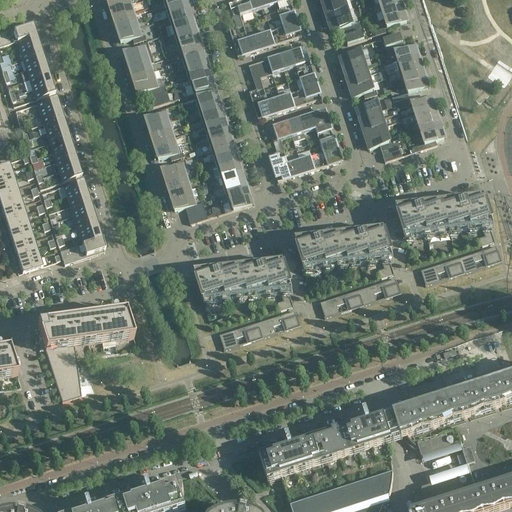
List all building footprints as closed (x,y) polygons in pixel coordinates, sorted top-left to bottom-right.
[(131,7),(129,0),(123,0),(120,1),(108,5),(109,8),(109,9),(110,13),(131,7)] [(187,4),(186,0),(169,0),(163,2),(166,10),(187,4)] [(241,18),(252,14),(253,14),(248,0),(229,6),(229,7),(237,30),(244,28),(241,18)] [(265,10),(262,0),(248,0),(253,14),(265,10)] [(278,6),(276,0),(262,0),(265,10),(276,7),(278,6)] [(294,15),(288,0),(276,0),(278,6),(276,7),(280,19),(294,15)] [(345,4),(343,0),(328,0),(321,2),(324,10),(345,4)] [(403,7),(400,0),(396,0),(379,6),(382,14),(403,7)] [(190,12),(187,4),(166,10),(169,19),(190,12)] [(348,12),(345,4),(324,10),(326,18),(348,12)] [(134,15),(131,7),(110,13),(113,21),(134,15)] [(405,15),(403,7),(382,14),(384,22),(405,15)] [(193,21),(190,12),(169,19),(172,28),(193,21)] [(350,20),(348,12),(326,18),(329,26),(350,20)] [(137,23),(134,15),(113,21),(115,29),(137,23)] [(298,27),(294,15),(280,19),(283,29),(284,32),(298,27)] [(408,24),(405,15),(384,22),(387,30),(408,24)] [(353,28),(353,27),(350,20),(329,26),(332,35),(342,31),(353,28)] [(196,29),(193,21),(172,28),(174,36),(196,29)] [(139,31),(137,23),(115,29),(118,37),(139,31)] [(16,42),(34,36),(36,36),(33,27),(31,27),(30,25),(0,34),(0,49),(17,44),(16,42)] [(365,42),(360,25),(359,25),(353,27),(353,28),(342,31),(345,39),(347,47),(365,42)] [(302,39),(298,27),(284,32),(283,29),(270,33),(275,48),(301,39),(301,40),(302,39)] [(250,56),(245,42),(248,41),(244,28),(237,30),(230,32),(229,32),(238,59),(238,60),(250,56)] [(198,38),(196,29),(174,36),(177,45),(198,38)] [(142,38),(139,31),(118,37),(120,43),(121,46),(133,42),(136,41),(139,40),(142,39),(142,38)] [(275,48),(270,33),(258,38),(262,52),(275,48)] [(39,47),(37,42),(36,36),(34,36),(16,42),(17,44),(20,53),(39,47)] [(405,52),(403,44),(400,36),(383,42),(388,58),(395,56),(406,52),(405,52)] [(201,47),(198,38),(177,45),(180,53),(201,47)] [(258,38),(248,41),(245,42),(250,56),(262,52),(258,38)] [(42,57),(41,52),(39,47),(20,53),(23,63),(42,57)] [(204,55),(201,47),(180,53),(183,62),(204,55)] [(419,56),(416,48),(405,52),(406,52),(395,56),(397,63),(419,56)] [(148,58),(146,50),(145,50),(143,51),(140,52),(136,53),(124,57),(125,59),(126,61),(127,65),(148,58)] [(314,77),(306,51),(305,51),(293,54),(298,69),(296,69),(300,82),(314,77)] [(364,62),(361,53),(360,53),(360,54),(357,55),(354,56),(351,57),(350,56),(340,60),(340,59),(343,68),(364,62)] [(298,69),(293,54),(281,58),(286,73),(296,69),(298,69)] [(207,64),(204,55),(183,62),(185,70),(207,64)] [(421,64),(419,56),(397,63),(400,71),(421,64)] [(45,66),(44,61),(42,57),(23,63),(26,73),(45,66)] [(151,66),(148,58),(127,65),(129,73),(151,66)] [(286,73),(281,58),(268,62),(273,77),(286,73)] [(261,81),(272,77),(273,77),(268,62),(249,69),(257,92),(257,93),(264,91),(261,81)] [(366,70),(364,62),(343,68),(345,76),(366,70)] [(209,72),(207,64),(185,70),(188,79),(209,72)] [(424,72),(421,64),(400,71),(403,79),(424,72)] [(49,76),(47,72),(45,66),(26,73),(29,82),(49,76)] [(153,74),(151,66),(129,73),(132,81),(153,74)] [(369,78),(366,70),(345,76),(348,84),(369,78)] [(212,81),(209,72),(188,79),(191,88),(212,81)] [(426,80),(424,72),(403,79),(405,87),(426,80)] [(156,82),(153,74),(132,81),(135,89),(156,82)] [(52,86),(50,80),(49,76),(29,82),(32,92),(52,86)] [(318,90),(314,77),(300,82),(303,92),(304,94),(318,90)] [(371,86),(369,78),(348,84),(350,92),(371,86)] [(429,90),(426,80),(405,87),(408,96),(429,90)] [(215,90),(212,82),(212,81),(191,88),(194,97),(215,90)] [(158,90),(158,89),(156,82),(135,89),(137,97),(148,94),(148,93),(158,90)] [(55,96),(53,91),(52,86),(32,92),(36,102),(55,96)] [(374,94),(371,86),(350,92),(353,101),(354,101),(353,101),(363,98),(363,97),(367,96),(370,95),(373,94),(374,94)] [(171,104),(165,88),(165,87),(158,89),(158,90),(148,93),(148,94),(150,101),(153,110),(171,104)] [(322,102),(319,93),(318,90),(304,94),(303,92),(290,96),(295,110),(321,102),(322,102)] [(270,118),(265,104),(268,103),(264,91),(257,93),(257,92),(250,95),(250,94),(249,95),(258,121),(258,122),(270,118)] [(479,105),(488,97),(485,94),(476,101),(479,105)] [(219,104),(216,95),(217,95),(216,95),(195,102),(198,111),(219,104)] [(295,110),(290,96),(278,100),(282,114),(295,110)] [(60,110),(58,105),(56,100),(37,106),(40,117),(60,110)] [(282,114),(278,100),(268,103),(265,104),(270,118),(282,114)] [(435,108),(432,100),(412,106),(414,115),(435,108)] [(222,112),(222,111),(219,104),(198,111),(201,119),(222,112)] [(380,113),(378,105),(377,105),(376,105),(373,106),(370,107),(367,108),(357,111),(356,111),(359,120),(380,113)] [(438,116),(435,108),(414,115),(417,123),(438,116)] [(63,120),(61,116),(60,110),(40,117),(43,126),(63,120)] [(225,121),(222,112),(201,119),(204,128),(225,121)] [(334,140),(329,124),(329,123),(326,114),(325,113),(314,117),(318,131),(316,132),(320,144),(334,140)] [(383,121),(380,113),(359,120),(362,128),(383,121)] [(169,124),(167,116),(166,116),(164,116),(161,117),(157,119),(145,122),(146,125),(147,126),(148,131),(169,124)] [(440,124),(438,116),(417,123),(419,131),(440,124)] [(318,131),(314,117),(308,119),(308,118),(307,119),(301,121),(306,135),(316,132),(318,131)] [(66,130),(64,124),(63,120),(43,126),(46,136),(66,130)] [(228,130),(225,121),(204,128),(207,136),(228,130)] [(306,135),(301,121),(295,123),(288,125),(293,139),(306,135)] [(385,129),(383,121),(362,128),(364,136),(385,129)] [(172,132),(169,124),(148,131),(151,139),(172,132)] [(443,132),(440,124),(419,131),(422,139),(443,132)] [(281,143),(292,139),(293,139),(288,125),(269,131),(269,132),(277,155),(284,153),(281,143)] [(388,137),(385,129),(364,136),(367,144),(388,137)] [(69,140),(67,135),(66,130),(46,136),(49,146),(69,140)] [(230,138),(228,130),(207,136),(209,145),(230,138)] [(174,140),(172,132),(151,139),(153,147),(174,140)] [(436,144),(446,141),(443,132),(422,139),(425,148),(422,148),(424,152),(437,148),(436,144)] [(390,145),(390,144),(388,137),(367,144),(370,153),(370,152),(380,149),(380,148),(390,145)] [(233,147),(230,138),(209,145),(212,153),(233,147)] [(72,149),(70,144),(69,140),(49,146),(53,155),(72,149)] [(177,148),(174,140),(153,147),(156,155),(177,148)] [(338,152),(336,147),(336,146),(334,140),(320,144),(323,154),(324,157),(338,152)] [(403,159),(397,143),(397,142),(390,144),(390,145),(380,148),(380,149),(382,156),(385,165),(403,159)] [(236,155),(233,147),(212,153),(215,162),(236,155)] [(179,156),(177,148),(156,155),(158,160),(158,163),(170,159),(174,158),(177,157),(179,156)] [(75,159),(74,155),(72,149),(53,155),(56,165),(75,159)] [(342,164),(338,152),(324,157),(323,154),(310,158),(315,173),(331,167),(331,168),(332,168),(331,167),(341,164),(341,165),(342,164)] [(290,181),(285,166),(288,166),(284,153),(277,155),(270,157),(269,157),(275,174),(278,184),(278,185),(290,181)] [(239,164),(236,155),(215,162),(218,171),(239,164)] [(315,173),(310,158),(298,162),(302,177),(308,175),(309,175),(315,173)] [(78,169),(77,163),(75,159),(56,165),(59,175),(78,169)] [(302,177),(298,162),(288,166),(285,166),(290,181),(296,179),(302,177)] [(241,172),(239,164),(218,171),(220,179),(241,172)] [(0,177),(12,173),(9,165),(0,167),(0,177)] [(186,175),(183,168),(183,167),(180,168),(177,169),(174,170),(162,174),(163,176),(163,178),(164,182),(186,175)] [(82,179),(80,174),(78,169),(59,175),(62,185),(82,179)] [(244,181),(241,172),(220,179),(223,188),(244,181)] [(0,186),(15,182),(12,173),(0,177),(0,186)] [(188,183),(186,175),(164,182),(167,190),(188,183)] [(247,190),(244,181),(223,188),(226,196),(247,190)] [(0,196),(18,191),(15,182),(0,186),(0,196)] [(86,193),(84,188),(83,183),(63,189),(67,199),(86,193)] [(191,191),(188,183),(167,190),(170,198),(191,191)] [(250,198),(247,190),(226,196),(229,205),(250,198)] [(0,205),(20,199),(18,191),(0,196),(0,205)] [(193,199),(191,191),(170,198),(172,206),(193,199)] [(89,203),(88,198),(86,193),(67,199),(70,209),(89,203)] [(252,207),(250,200),(250,199),(250,198),(229,205),(231,214),(252,207)] [(23,208),(20,199),(0,205),(0,206),(3,215),(23,208)] [(196,207),(193,199),(172,206),(175,214),(186,211),(185,211),(196,207)] [(494,231),(485,201),(440,206),(450,236),(483,232),(485,239),(480,241),(480,240),(479,241),(482,249),(494,245),(495,245),(490,231),(494,230),(494,231)] [(92,213),(91,207),(89,203),(70,209),(73,219),(92,213)] [(208,221),(203,205),(203,204),(196,207),(185,211),(186,211),(188,219),(191,227),(208,221)] [(450,236),(440,206),(396,212),(399,220),(406,241),(450,236)] [(26,217),(23,208),(3,215),(5,223),(26,217)] [(96,222),(94,218),(92,213),(73,219),(76,229),(96,222)] [(29,225),(26,217),(5,223),(8,232),(29,225)] [(99,232),(97,227),(96,222),(76,229),(79,238),(99,232)] [(32,234),(29,225),(8,232),(11,241),(32,234)] [(102,243),(100,237),(99,232),(79,238),(82,247),(83,249),(102,243)] [(393,263),(384,233),(340,239),(349,268),(382,264),(384,271),(379,273),(381,281),(382,281),(394,277),(390,263),(393,263)] [(34,243),(32,234),(11,241),(14,249),(34,243)] [(349,268),(340,239),(295,244),(305,274),(305,273),(349,268)] [(37,251),(34,243),(14,249),(17,258),(37,251)] [(64,268),(104,255),(103,252),(105,252),(102,243),(83,249),(82,247),(60,254),(64,268)] [(475,265),(486,261),(488,268),(501,264),(496,249),(459,261),(464,276),(477,272),(475,265)] [(40,260),(37,251),(17,258),(19,267),(40,260)] [(43,269),(40,260),(19,267),(22,275),(43,269)] [(438,276),(449,273),(451,280),(464,276),(459,261),(421,273),(426,288),(440,284),(438,276)] [(293,295),(283,266),(239,271),(248,301),(282,297),(284,303),(278,305),(281,314),(281,313),(293,309),(293,310),(293,309),(289,296),(292,295),(293,295)] [(248,301),(239,271),(195,276),(204,306),(205,306),(248,301)] [(374,296),(385,293),(388,300),(400,296),(395,281),(358,293),(363,308),(377,304),(374,296)] [(337,308),(348,305),(350,312),(363,308),(358,293),(336,300),(320,305),(325,320),(339,316),(337,308)] [(273,329),(284,325),(287,333),(300,329),(295,313),(294,313),(294,314),(257,326),(262,341),(276,336),(273,329)] [(81,399),(78,375),(74,349),(134,341),(125,315),(111,317),(52,325),(37,327),(40,337),(38,338),(41,354),(45,353),(62,405),(81,399)] [(236,341),(247,337),(250,345),(262,341),(257,326),(220,338),(225,352),(225,353),(239,348),(236,341)] [(0,380),(17,378),(9,352),(0,353),(0,380)] [(511,405),(511,394),(508,381),(507,379),(476,389),(477,391),(484,414),(495,412),(505,409),(511,405)] [(484,414),(477,391),(476,389),(445,399),(446,401),(453,424),(464,422),(474,419),(484,414)] [(453,424),(446,401),(445,399),(442,399),(414,408),(415,411),(422,434),(433,432),(443,429),(453,424)] [(422,434),(415,411),(414,408),(393,415),(393,416),(385,418),(384,419),(384,418),(369,423),(367,418),(363,419),(365,424),(351,429),(352,431),(357,447),(370,443),(371,446),(376,444),(375,441),(390,436),(392,444),(401,441),(401,442),(412,439),(422,434)] [(357,447),(352,431),(351,429),(319,439),(319,442),(324,457),(338,453),(339,456),(344,454),(343,451),(357,447)] [(281,481),(389,446),(392,445),(392,444),(390,436),(375,441),(376,444),(371,446),(370,443),(357,447),(343,451),(344,454),(339,456),(338,453),(324,457),(298,466),(299,469),(293,471),(292,468),(279,472),(281,481)] [(450,452),(451,447),(452,447),(453,446),(453,445),(453,444),(453,443),(453,442),(452,442),(451,441),(450,441),(449,441),(448,442),(447,438),(447,437),(417,447),(422,461),(450,452)] [(324,457),(319,442),(319,439),(291,448),(289,443),(286,444),(287,449),(273,454),(274,456),(279,472),(292,468),(293,471),(299,469),(298,466),(324,457)] [(291,511),(393,478),(393,474),(393,472),(393,469),(393,468),(393,464),(392,462),(392,458),(391,453),(390,449),(389,446),(281,481),(284,489),(285,493),(291,511)] [(475,466),(471,452),(462,455),(467,469),(475,466)] [(279,472),(274,456),(273,454),(259,458),(268,485),(281,481),(279,472)] [(346,511),(388,499),(389,498),(389,499),(390,498),(390,497),(391,493),(392,489),(392,487),(392,484),(393,478),(291,511),(346,511)] [(416,508),(464,492),(464,491),(463,488),(464,488),(465,487),(466,487),(466,486),(466,485),(466,484),(466,483),(465,482),(464,482),(464,481),(463,481),(462,482),(459,478),(430,488),(422,490),(416,508)] [(502,511),(511,509),(511,482),(511,483),(485,491),(491,511),(502,511)] [(183,511),(186,511),(182,499),(183,498),(184,498),(183,490),(180,490),(178,484),(166,488),(167,491),(168,493),(166,493),(171,511),(183,511)] [(171,511),(166,493),(168,493),(167,491),(152,496),(151,494),(151,493),(149,488),(145,489),(147,494),(145,495),(145,496),(146,498),(131,502),(131,504),(133,504),(135,511),(171,511)] [(491,511),(485,491),(470,496),(469,496),(461,499),(441,505),(443,511),(491,511)] [(365,511),(383,506),(390,504),(390,503),(388,499),(346,511),(365,511)] [(135,511),(133,504),(131,504),(131,502),(130,500),(118,503),(121,511),(135,511)] [(121,511),(118,503),(107,507),(108,510),(109,511),(107,511),(121,511)]
